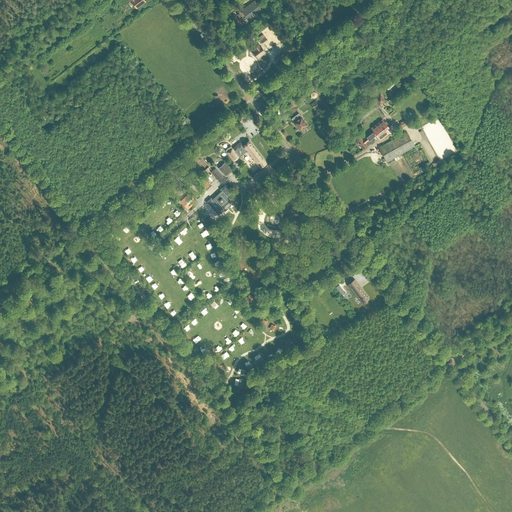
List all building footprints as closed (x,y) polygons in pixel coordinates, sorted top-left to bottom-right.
[(258,8),(259,8),(254,1),(241,10),(247,17),(258,8)] [(237,26),(241,23),(234,13),(228,18),(234,26),(236,24),(237,26)] [(263,44),(268,40),(263,33),(258,37),(263,44)] [(253,51),(258,58),(265,52),(260,45),(260,46),(257,42),(252,46),(255,49),(253,51)] [(276,57),(279,61),(286,56),(283,51),(276,57)] [(316,86),(310,91),(316,99),(322,94),(316,86)] [(372,100),(377,107),(385,100),(380,94),(372,100)] [(319,107),(315,101),(310,104),(314,110),(319,107)] [(323,112),(320,107),(315,110),(318,115),(323,112)] [(299,130),(307,124),(298,113),(291,118),(294,121),(293,122),(299,130)] [(383,118),(371,127),(380,140),(388,133),(385,129),(389,126),(383,118)] [(242,120),(236,126),(244,134),(250,129),(242,120)] [(360,136),(356,140),(363,148),(368,144),(374,139),(373,137),(376,135),(372,131),(362,138),(360,136)] [(406,132),(379,148),(387,162),(402,154),(414,146),(414,145),(406,132)] [(243,145),(240,147),(237,144),(232,148),(227,152),(233,161),(236,159),(238,157),(239,158),(247,151),(260,168),(266,163),(249,140),(243,145)] [(225,162),(218,168),(225,175),(231,169),(225,162)] [(211,172),(220,181),(224,178),(215,168),(211,172)] [(199,170),(193,176),(204,188),(210,183),(199,170)] [(211,197),(207,201),(219,214),(236,198),(224,185),(220,189),(224,193),(215,201),(211,197)] [(180,201),(181,202),(188,209),(197,201),(189,192),(180,201)] [(369,296),(355,278),(348,284),(361,302),(369,296)] [(246,300),(253,303),(255,297),(249,294),(246,300)] [(203,310),(208,306),(204,302),(200,305),(203,310)] [(251,315),(256,318),(259,312),(254,309),(251,315)]
